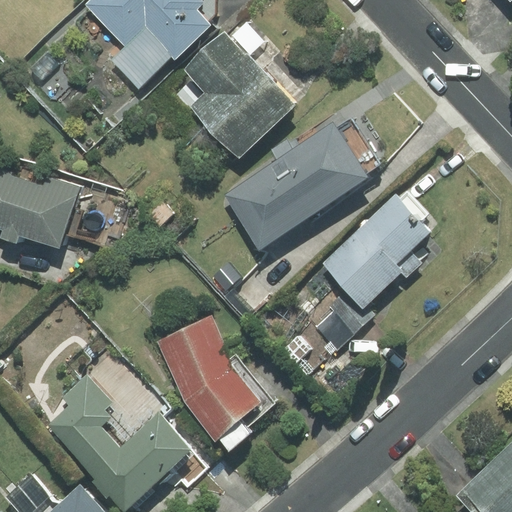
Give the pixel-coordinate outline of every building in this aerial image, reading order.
[(92,0),(88,4),(128,46),(115,59),(139,84),(170,54),(174,59),(209,26),(206,23),(215,14),(214,0),(92,0)] [(233,35),(250,54),(263,42),(246,23),(233,35)] [(225,32),(185,70),(207,93),(193,106),(239,154),(293,103),(225,32)] [(336,129),(333,124),(293,150),(286,140),(271,150),(278,161),(227,195),(261,246),(367,177),(366,174),(381,164),(351,119),(336,129)] [(0,169),(0,229),(3,230),(0,238),(16,243),(19,235),(59,249),(79,188),(46,178),(43,187),(10,176),(11,173),(0,169)] [(407,277),(422,263),(411,251),(431,231),(421,221),(427,215),(406,192),(400,198),(396,193),(322,263),(347,289),(363,306),(365,303),(400,270),(407,277)] [(354,335),(376,315),(365,303),(363,306),(347,289),(328,306),(333,311),(354,335)] [(337,349),(354,335),(333,311),(316,326),(337,349)] [(275,403),(236,354),(228,360),(211,317),(159,341),(185,400),(216,441),(219,438),(229,451),(251,432),(247,428),(275,403)] [(50,424),(124,510),(171,469),(188,486),(207,468),(162,416),(171,408),(114,352),(63,397),(70,406),(50,424)] [(471,511),(511,511),(511,442),(456,495),(471,511)] [(8,497),(19,511),(103,511),(80,486),(59,506),(34,476),(8,497)]
